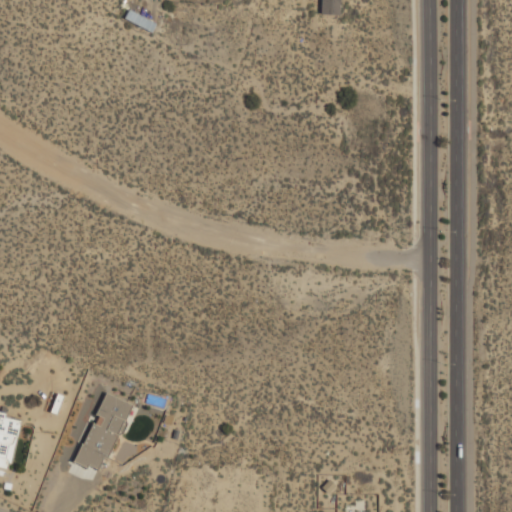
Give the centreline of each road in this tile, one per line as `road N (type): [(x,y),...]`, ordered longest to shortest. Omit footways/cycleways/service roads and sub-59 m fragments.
road 1 (primary): [(429,0),(430,511)]
road 2 (primary): [(456,511),(457,0)]
road 3 (residential): [(429,260),(384,264),(284,251),(138,209),(0,132)]
